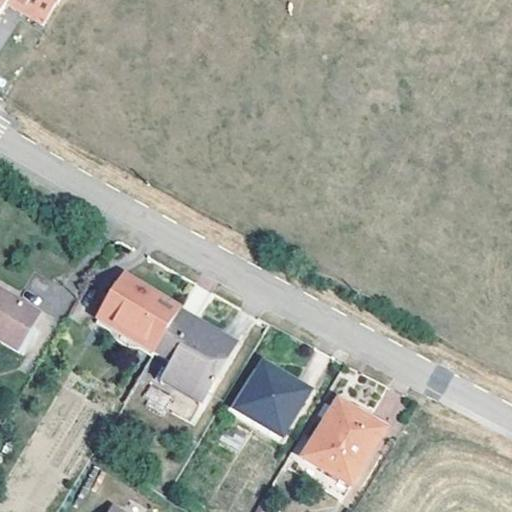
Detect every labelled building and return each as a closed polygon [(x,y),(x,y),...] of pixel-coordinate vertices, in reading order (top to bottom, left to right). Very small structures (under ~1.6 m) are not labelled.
[(6,0),(4,4),(25,16),(22,21),(43,33),(62,0),(6,0)] [(25,16),(4,4),(0,11),(22,23),(22,21),(25,16)] [(98,325),(156,359),(183,316),(124,282),(98,325)] [(0,296),(0,346),(21,359),(31,343),(34,338),(30,336),(39,320),(0,296)] [(198,324),(195,330),(235,353),(238,347),(198,324)] [(235,353),(195,330),(165,380),(206,403),(235,353)] [(265,371),(239,415),(283,442),(309,397),(265,371)] [(206,403),(165,380),(161,386),(202,410),(206,403)] [(341,400),(337,406),(383,436),(388,428),(341,400)] [(337,406),(305,462),(331,479),(334,475),(353,487),(383,436),(337,406)] [(334,475),(331,479),(328,485),(349,497),(353,487),(334,475)]
